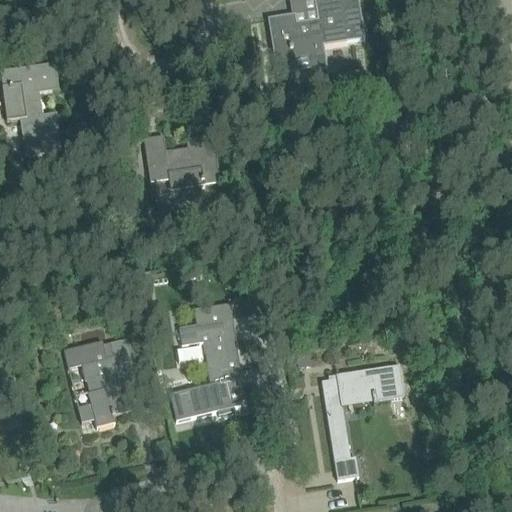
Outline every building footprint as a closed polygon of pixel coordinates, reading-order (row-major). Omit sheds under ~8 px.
[(287,18),(268,21),(277,77),(293,74),(326,69),(324,53),(322,46),(346,43),(364,40),(357,0),(318,0),(314,1),(315,7),(318,22),(296,25),(295,17),(291,17),(287,18)] [(35,69),(0,73),(3,89),(2,89),(7,124),(20,122),(25,159),(42,157),(62,154),(56,116),(43,117),(41,103),(40,103),(37,103),(36,96),(38,95),(59,92),(55,66),(35,69)] [(387,81),(375,83),(378,98),(389,96),(387,81)] [(360,132),(344,134),(348,161),(364,158),(360,132)] [(220,185),(213,138),(186,142),(188,153),(166,156),(163,139),(143,142),(150,185),(169,182),(171,194),(180,193),(181,198),(182,199),(183,200),(184,201),(186,202),(188,203),(190,203),(191,203),(193,203),(195,202),(197,201),(198,201),(199,199),(200,197),(201,195),(201,194),(201,190),(205,189),(204,187),(220,185)] [(135,168),(124,169),(126,181),(137,180),(135,168)] [(148,275),(138,277),(139,302),(152,300),(148,275)] [(185,393),(169,397),(176,424),(191,421),(217,414),(218,418),(234,415),(233,410),(240,409),(238,399),(244,398),(243,397),(238,398),(234,382),(231,382),(230,373),(240,371),(233,322),(232,322),(230,307),(194,312),(196,328),(179,330),(182,348),(203,345),(210,387),(185,393)] [(68,352),(63,353),(68,372),(81,368),(91,407),(77,410),(81,426),(94,423),(96,431),(115,427),(113,418),(131,414),(127,399),(121,401),(116,381),(122,379),(119,366),(131,363),(126,342),(109,346),(103,347),(102,344),(81,349),(68,352)] [(309,355),(296,357),(297,371),(305,370),(310,363),(309,355)] [(327,394),(323,395),(326,413),(328,426),(334,463),(337,483),(359,480),(356,460),(350,461),(342,410),(341,401),(371,396),(373,406),(404,401),(399,369),(356,375),(336,378),(328,379),(328,383),(325,384),(326,385),(327,394)]
